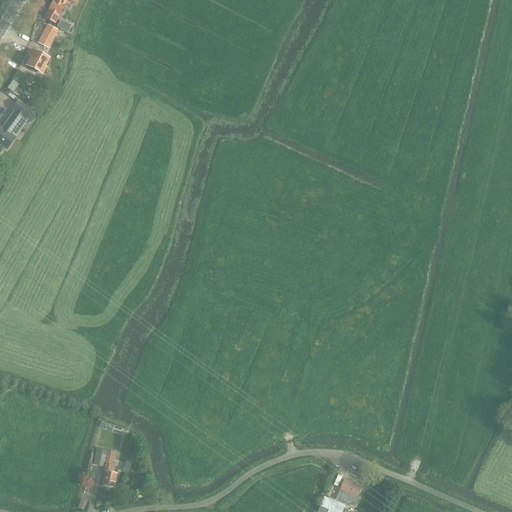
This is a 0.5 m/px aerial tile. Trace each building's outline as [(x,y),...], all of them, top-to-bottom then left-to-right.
[(65,5),(64,5),(66,0),(71,0),(74,1),(74,0),(53,0),(48,10),(49,10),(44,19),(55,24),(59,15),(65,5)] [(48,25),(38,43),(48,49),(58,31),(48,25)] [(34,51),(27,66),(39,72),(42,66),(44,68),(48,58),(34,51)] [(0,145),(6,150),(15,138),(28,120),(29,121),(34,115),(30,112),(31,111),(17,101),(12,109),(15,111),(2,128),(0,126),(0,145)] [(114,426),(112,432),(119,435),(121,429),(114,426)] [(114,489),(117,474),(118,469),(117,466),(113,466),(116,453),(97,449),(94,465),(104,467),(103,471),(105,472),(102,486),(114,489)] [(340,491),(336,499),(356,508),(360,499),(358,498),(362,488),(345,481),(340,491)] [(324,497),(317,511),(343,511),(346,506),(324,497)] [(82,499),(78,509),(84,511),(88,501),(82,499)]
